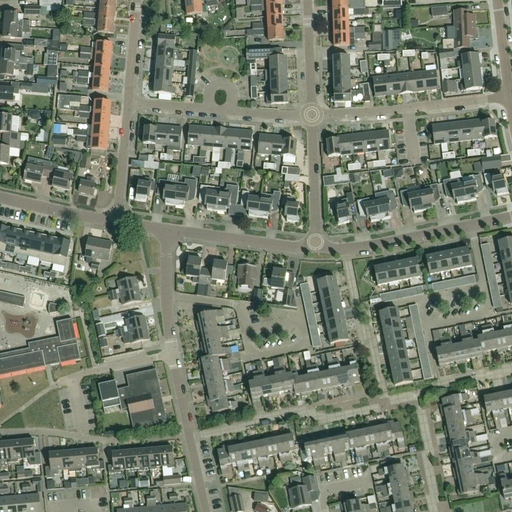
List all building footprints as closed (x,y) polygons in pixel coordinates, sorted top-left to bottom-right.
[(47,7),(47,8),(61,8),(60,0),(39,0),(39,4),(36,4),(36,7),(36,8),(47,7)] [(101,0),(100,9),(115,11),(116,0),(101,0)] [(332,0),(333,11),(363,10),(363,9),(367,9),(366,4),(363,4),(363,3),(353,4),(348,5),(347,0),(332,0)] [(201,2),(186,4),(187,16),(202,15),(201,2)] [(283,17),(282,5),(267,6),(267,18),(283,17)] [(36,8),(36,7),(24,7),(24,16),(41,16),(47,16),(47,8),(47,7),(36,8)] [(432,18),(448,17),(447,8),(431,9),(432,18)] [(100,9),(99,21),(114,22),(115,11),(100,9)] [(364,16),(363,10),(333,11),(333,23),(348,23),(348,16),(364,16)] [(454,28),(475,27),(474,17),(468,17),(468,12),(454,12),(454,28)] [(4,27),(30,29),(30,22),(18,22),(18,15),(5,15),(4,27)] [(283,29),(283,17),(267,18),(268,23),(268,30),(283,29)] [(99,21),(94,20),(83,19),(83,25),(99,26),(98,33),(113,35),(114,22),(99,21)] [(348,23),(333,23),(333,35),(364,34),(364,27),(354,28),(354,29),(349,29),(348,23)] [(158,48),(175,50),(176,39),(180,39),(181,33),(176,32),(177,29),(172,28),(173,26),(168,26),(167,31),(165,31),(165,37),(156,37),(156,46),(158,46),(158,48)] [(30,29),(4,27),(3,39),(16,40),(16,39),(22,40),(22,34),(29,34),(30,29)] [(475,30),(475,27),(454,28),(455,49),(469,48),(469,40),(477,39),(477,30),(475,30)] [(284,41),(283,29),(268,30),(269,42),(284,41)] [(385,51),(393,51),(392,33),(384,33),(385,51)] [(364,34),(333,35),(334,47),(349,47),(355,47),(354,40),(364,40),(364,34)] [(381,49),(381,34),(372,34),(373,42),(373,44),(369,44),(369,50),(381,49)] [(34,47),(47,48),(48,40),(34,39),(34,47)] [(96,56),(111,57),(112,45),(97,43),(96,56)] [(56,67),(58,49),(47,48),(47,55),(51,56),(50,66),(56,67)] [(155,51),(154,60),(174,61),(175,50),(158,48),(158,51),(155,51)] [(195,94),(202,94),(203,49),(197,49),(195,94)] [(439,59),(454,58),(453,50),(438,51),(439,59)] [(1,64),(34,66),(34,65),(33,65),(33,59),(22,58),(22,53),(2,51),(1,64)] [(246,61),(263,60),(262,51),(246,51),(246,61)] [(333,69),(350,69),(350,64),(354,63),(354,57),(355,56),(355,52),(349,52),(349,57),(333,58),(333,69)] [(463,69),(480,67),(479,64),(482,64),(481,55),(461,57),(463,69)] [(96,56),(95,68),(110,69),(111,57),(96,56)] [(270,71),(287,70),(286,58),(270,59),(270,71)] [(174,61),(154,60),(154,68),(156,69),(156,71),(173,73),(174,61)] [(34,66),(1,64),(0,76),(14,77),(14,71),(26,72),(26,76),(33,76),(34,66)] [(480,69),(480,67),(463,69),(464,80),(483,78),(482,69),(480,69)] [(110,69),(95,68),(94,79),(109,81),(110,69)] [(350,69),(333,69),(333,81),(350,80),(350,69)] [(413,93),(410,74),(409,74),(408,69),(400,70),(401,75),(398,76),(400,95),(413,93)] [(287,70),(270,71),(265,71),(265,81),(270,81),(270,82),(287,81),(287,70)] [(442,83),(451,82),(451,81),(448,81),(447,70),(441,71),(442,83)] [(173,73),(156,71),(156,74),(153,73),(152,82),(171,84),(173,73)] [(436,71),(423,73),(425,92),(438,90),(436,71)] [(400,95),(398,76),(392,76),(391,72),(386,73),(387,77),(386,77),(388,96),(400,95)] [(187,85),(194,86),(195,74),(188,73),(187,85)] [(425,92),(423,73),(410,74),(413,93),(425,92)] [(388,96),(386,77),(378,78),(378,74),(372,75),(373,79),(375,98),(388,96)] [(483,78),(464,80),(465,85),(460,86),(461,92),(466,91),(466,92),(482,90),(482,87),(485,87),(483,78)] [(109,81),(94,79),(93,92),(108,93),(109,81)] [(350,80),(333,81),(334,92),(351,92),(351,91),(350,80)] [(287,81),(270,82),(271,93),(287,93),(287,81)] [(171,84),(152,82),(151,91),(154,91),(154,94),(174,96),(175,90),(171,90),(171,84)] [(451,82),(442,83),(443,94),(452,93),(451,82)] [(20,83),(19,91),(31,91),(32,84),(20,83)] [(194,86),(187,85),(185,97),(193,98),(194,86)] [(0,101),(13,103),(14,90),(0,88),(0,101)] [(363,91),(351,91),(351,92),(334,92),(334,104),(351,103),(351,97),(364,96),(364,103),(370,102),(369,90),(363,90),(363,91)] [(287,93),(271,93),(271,94),(266,94),(266,105),(288,104),(287,93)] [(94,114),(110,115),(111,103),(95,102),(95,107),(79,106),(80,104),(81,104),(82,97),(70,96),(70,97),(60,96),(59,111),(75,112),(75,113),(90,114),(94,114)] [(32,119),(36,119),(39,117),(39,114),(37,111),(33,111),(30,113),(30,117),(32,119)] [(94,114),(93,126),(109,127),(110,115),(94,114)] [(3,141),(20,142),(28,142),(28,135),(20,134),(11,134),(12,117),(0,116),(0,133),(4,134),(3,141)] [(481,121),(483,140),(496,138),(494,122),(483,123),(483,120),(481,121)] [(483,140),(481,121),(469,122),(471,141),(483,140)] [(471,141),(469,122),(456,123),(459,143),(471,141)] [(459,143),(456,123),(444,125),(447,144),(459,143)] [(53,125),(52,134),(66,135),(67,126),(53,125)] [(447,144),(444,125),(432,126),(434,146),(447,144)] [(93,126),(92,138),(108,139),(109,127),(93,126)] [(156,145),(157,126),(156,126),(156,129),(145,128),(143,144),(149,145),(148,151),(154,151),(154,145),(156,145)] [(156,145),(167,146),(168,146),(169,127),(157,126),(156,145)] [(168,146),(167,146),(167,151),(180,152),(180,148),(182,128),(169,127),(168,146)] [(200,147),(202,128),(189,127),(187,146),(200,147)] [(202,128),(200,147),(213,148),(214,129),(202,128)] [(214,129),(213,148),(225,149),(227,130),(214,129)] [(77,130),(76,142),(87,143),(88,131),(77,130)] [(227,130),(225,149),(238,150),(240,131),(227,130)] [(253,132),(240,131),(238,150),(251,151),(253,132)] [(388,131),(375,133),(378,152),(390,151),(388,131)] [(378,152),(375,133),(363,134),(365,154),(378,152)] [(365,154),(363,134),(351,136),(353,155),(365,154)] [(66,136),(52,135),(52,145),(65,146),(66,136)] [(270,156),(272,137),(259,135),(258,155),(270,156)] [(353,155),(351,136),(339,137),(341,156),(353,155)] [(284,138),(272,137),(270,156),(282,157),(284,138)] [(341,156),(339,137),(337,137),(338,140),(326,141),(328,158),(341,156)] [(108,139),(92,138),(91,150),(107,151),(108,139)] [(285,138),(284,138),(282,157),(295,158),(296,141),(285,140),(285,138)] [(20,142),(3,141),(3,148),(0,148),(0,165),(8,166),(9,150),(19,150),(20,142)] [(82,161),(81,169),(89,171),(91,165),(100,166),(101,160),(92,158),(92,157),(84,155),(84,154),(81,154),(80,161),(82,161)] [(500,157),(492,158),(486,159),(481,159),(482,166),(501,164),(500,157)] [(138,162),(138,161),(132,161),(131,168),(144,169),(158,170),(159,164),(153,163),(138,162)] [(49,179),(52,166),(45,164),(44,170),(28,166),(24,181),(40,185),(42,177),(49,179)] [(58,167),(52,166),(49,179),(55,180),(53,188),(56,188),(69,191),(72,177),(57,173),(58,167)] [(209,169),(202,168),(200,176),(208,177),(209,169)] [(393,169),(394,179),(401,178),(403,175),(403,168),(393,169)] [(458,177),(468,176),(467,168),(457,170),(458,177)] [(495,173),(489,174),(493,193),(496,192),(497,196),(508,194),(506,185),(505,185),(503,176),(496,177),(495,173)] [(346,175),(337,176),(323,178),(324,187),(349,184),(348,174),(346,175)] [(287,175),(285,175),(285,182),(299,183),(300,177),(287,175)] [(475,182),(463,184),(467,203),(476,201),(475,197),(478,196),(477,194),(478,191),(483,190),(480,176),(474,177),(475,182)] [(79,193),(93,197),(96,186),(94,185),(95,179),(88,178),(87,184),(81,182),(79,193)] [(149,199),(151,184),(152,179),(146,178),(145,183),(139,182),(137,192),(136,191),(134,201),(146,202),(146,198),(149,199)] [(463,184),(462,178),(443,182),(446,198),(452,197),(453,199),(454,201),(456,201),(457,205),(467,203),(463,184)] [(174,206),(177,188),(170,187),(171,182),(159,181),(157,195),(162,196),(163,198),(163,200),(166,201),(165,205),(174,206)] [(184,189),(177,188),(174,206),(184,208),(185,204),(187,204),(188,201),(189,200),(194,200),(197,182),(190,181),(190,185),(184,184),(184,189)] [(426,192),(420,193),(423,212),(433,210),(432,206),(435,205),(434,203),(435,201),(440,199),(437,185),(425,188),(426,192)] [(219,189),(220,189),(207,187),(201,186),(199,201),(204,202),(205,204),(205,206),(207,207),(207,211),(216,212),(219,189)] [(219,189),(216,212),(226,213),(226,209),(229,210),(229,207),(231,205),(236,206),(238,192),(239,187),(227,186),(226,190),(219,189)] [(258,218),(261,199),(249,198),(249,193),(242,192),(240,207),(246,207),(247,209),(246,212),(249,212),(249,217),(258,218)] [(267,200),(261,199),(258,218),(267,219),(268,215),(271,215),(271,213),(273,211),(278,212),(280,193),(274,192),(273,196),(268,196),(267,200)] [(423,212),(420,193),(408,196),(407,192),(400,193),(403,207),(408,206),(410,208),(410,210),(413,210),(414,214),(423,212)] [(388,200),(376,203),(380,221),(390,219),(389,215),(391,214),(391,212),(391,210),(397,208),(394,194),(387,196),(388,200)] [(292,203),(293,199),(287,198),(284,217),(287,218),(287,222),(298,223),(299,214),(298,214),(299,204),(292,203)] [(338,226),(349,223),(348,219),(351,219),(348,204),(354,203),(353,198),(347,199),(347,200),(341,201),(342,206),(335,207),(337,216),(336,217),(338,226)] [(380,221),(376,203),(370,204),(369,199),(357,202),(360,216),(365,215),(367,217),(367,219),(370,219),(371,223),(380,221)] [(0,224),(0,248),(4,249),(9,226),(0,224)] [(9,226),(4,249),(16,252),(22,229),(9,226)] [(22,229),(16,252),(29,255),(34,232),(22,229)] [(34,232),(29,255),(41,258),(46,235),(34,232)] [(46,235),(41,258),(54,261),(59,238),(46,235)] [(483,257),(491,256),(487,237),(479,239),(481,247),(483,257)] [(59,238),(54,261),(66,263),(71,241),(59,238)] [(85,257),(97,260),(100,241),(88,239),(85,257)] [(500,254),(511,251),(511,240),(498,243),(500,254)] [(112,244),(100,241),(95,270),(98,271),(101,260),(109,262),(112,244)] [(468,249),(457,252),(461,270),(472,268),(468,249)] [(511,251),(500,254),(502,264),(511,261),(511,251)] [(457,252),(447,254),(451,272),(461,270),(457,252)] [(451,272),(447,254),(437,256),(441,274),(451,272)] [(441,274),(437,256),(426,258),(430,276),(441,274)] [(491,256),(483,257),(485,267),(493,266),(491,256)] [(204,285),(207,270),(201,270),(202,261),(189,259),(186,277),(194,278),(193,284),(199,285),(197,296),(203,297),(204,286),(204,285)] [(405,262),(409,280),(420,278),(416,260),(405,262)] [(511,261),(502,264),(504,274),(511,272),(511,261)] [(211,286),(216,287),(217,281),(225,282),(227,264),(214,262),(213,271),(207,270),(204,285),(211,286)] [(409,280),(405,262),(395,264),(398,282),(409,280)] [(239,279),(238,287),(249,287),(249,290),(253,290),(253,280),(256,280),(256,268),(257,268),(257,267),(251,267),(251,265),(250,264),(245,264),(244,265),(244,266),(238,266),(238,267),(237,279),(239,279)] [(395,264),(385,266),(388,284),(398,282),(395,264)] [(388,284),(385,266),(374,268),(378,287),(388,284)] [(495,276),(493,266),(485,267),(487,278),(495,276)] [(282,307),(297,309),(293,289),(285,287),(287,273),(273,271),(271,289),(278,290),(278,292),(281,294),(283,294),(282,307)] [(497,287),(495,276),(487,278),(489,288),(497,287)] [(120,294),(138,290),(136,278),(117,282),(120,294)] [(319,293),(338,289),(336,278),(317,282),(319,293)] [(302,296),(310,294),(308,284),(300,285),(302,296)] [(211,298),(212,287),(204,286),(203,297),(211,298)] [(497,287),(489,288),(492,299),(499,297),(502,296),(500,289),(498,290),(497,287)] [(254,289),(253,302),(260,303),(261,290),(254,289)] [(338,289),(319,293),(321,303),(340,299),(338,289)] [(138,290),(120,294),(123,306),(111,309),(112,315),(132,311),(130,304),(141,302),(138,290)] [(25,298),(0,292),(0,302),(23,308),(25,298)] [(310,294),(302,296),(305,306),(312,305),(310,294)] [(499,297),(492,299),(494,309),(496,309),(497,314),(503,313),(499,297)] [(340,299),(321,303),(323,313),(342,309),(340,299)] [(49,315),(61,312),(59,306),(50,304),(48,310),(49,315)] [(312,305),(305,306),(307,316),(314,315),(312,305)] [(344,320),(342,309),(323,313),(326,323),(344,320)] [(382,324),(400,321),(397,310),(379,313),(382,324)] [(197,328),(216,324),(215,319),(223,317),(222,311),(198,316),(199,322),(196,323),(197,328)] [(316,325),(314,315),(307,316),(309,327),(316,325)] [(128,333),(146,329),(144,317),(126,321),(128,333)] [(0,406),(1,406),(0,400),(0,390),(0,391),(0,389),(0,377),(56,366),(80,361),(72,320),(56,323),(59,338),(28,344),(29,349),(0,355),(0,406)] [(344,320),(326,323),(328,334),(346,330),(344,320)] [(503,352),(499,333),(493,334),(492,326),(491,320),(485,321),(487,327),(486,327),(491,351),(497,350),(497,353),(503,352)] [(402,331),(400,321),(382,324),(384,335),(402,331)] [(511,347),(511,344),(507,322),(504,323),(502,324),(504,332),(499,333),(503,352),(508,351),(507,348),(511,347)] [(216,324),(197,328),(198,333),(201,332),(202,338),(227,333),(226,328),(217,329),(216,324)] [(316,325),(309,327),(311,337),(318,336),(316,325)] [(479,342),(478,342),(473,343),(469,325),(464,326),(466,335),(471,360),(476,359),(477,361),(483,360),(482,357),(479,342)] [(491,351),(486,327),(481,328),(483,336),(477,337),(478,342),(479,342),(482,357),(487,356),(486,352),(491,351)] [(146,329),(128,333),(131,345),(149,341),(146,329)] [(348,341),(346,330),(328,334),(330,345),(348,341)] [(402,331),(384,335),(386,345),(404,341),(402,331)] [(227,333),(202,338),(203,343),(200,344),(201,349),(220,345),(219,340),(228,338),(227,333)] [(466,335),(461,336),(463,345),(457,346),(461,365),(467,364),(466,361),(471,360),(466,335)] [(318,336),(311,337),(313,348),(321,347),(318,336)] [(461,365),(457,346),(452,347),(450,338),(445,339),(450,364),(455,363),(456,366),(461,365)] [(99,341),(100,349),(107,347),(105,339),(99,341)] [(450,364),(445,339),(440,341),(442,349),(436,350),(440,369),(445,368),(445,365),(450,364)] [(406,352),(404,341),(386,345),(388,355),(406,352)] [(220,345),(201,349),(202,354),(206,353),(207,358),(207,359),(217,357),(244,351),(243,346),(221,351),(220,345)] [(408,362),(406,352),(388,355),(390,366),(408,362)] [(329,372),(324,373),(328,392),(333,391),(332,388),(338,387),(333,362),(331,353),(326,354),(328,363),(329,372)] [(207,359),(207,358),(198,360),(199,366),(202,365),(203,371),(228,366),(240,363),(239,359),(240,359),(239,354),(233,355),(234,359),(218,362),(217,357),(207,359)] [(345,369),(349,387),(354,386),(354,384),(360,383),(355,358),(349,359),(351,368),(345,369)] [(308,377),(303,378),(307,396),(312,395),(311,392),(317,391),(311,367),(309,361),(305,361),(306,368),(308,377)] [(338,361),(333,362),(338,387),(343,386),(344,389),(349,387),(345,369),(340,370),(338,361)] [(274,398),(270,379),(265,380),(263,371),(261,362),(256,363),(258,372),(263,397),(268,396),(269,399),(274,398)] [(408,362),(390,366),(392,376),(410,372),(408,362)] [(228,366),(203,371),(204,376),(201,376),(203,382),(222,378),(220,372),(229,371),(228,366)] [(317,366),(311,367),(317,391),(322,390),(323,393),(328,392),(324,373),(318,374),(317,366)] [(284,367),(279,368),(284,392),(289,391),(290,394),(295,393),(295,396),(296,396),(291,371),(290,371),(291,374),(286,376),(284,367)] [(275,378),(270,379),(274,398),(279,396),(278,394),(284,392),(279,368),(273,369),(275,378)] [(129,409),(128,409),(133,430),(153,425),(166,422),(163,409),(162,409),(158,393),(160,393),(155,370),(126,377),(129,388),(124,389),(129,409)] [(296,370),(291,371),(296,396),(301,394),(301,397),(307,396),(303,378),(297,379),(296,370)] [(263,397),(258,372),(252,373),(254,382),(249,383),(252,402),(258,401),(257,398),(263,397)] [(412,383),(410,372),(392,376),(394,387),(412,383)] [(222,378),(203,382),(204,387),(207,386),(208,392),(233,387),(231,381),(223,383),(222,378)] [(129,409),(124,389),(117,391),(115,383),(98,386),(104,415),(105,415),(104,409),(120,406),(121,411),(128,409),(129,409)] [(233,387),(208,392),(209,397),(206,398),(207,403),(226,399),(225,394),(234,392),(233,387)] [(509,410),(505,390),(499,392),(500,395),(495,396),(500,421),(505,419),(503,411),(509,410)] [(500,421),(495,396),(489,397),(489,394),(483,395),(487,414),(493,413),(495,422),(500,421)] [(441,412),(460,408),(459,403),(468,401),(466,395),(442,401),(443,406),(440,407),(441,412)] [(226,399),(207,403),(208,408),(211,408),(212,413),(237,408),(236,402),(227,404),(226,399)] [(460,408),(441,412),(442,417),(445,416),(446,422),(471,417),(470,411),(461,413),(460,408)] [(471,417),(446,422),(447,427),(444,428),(445,433),(464,429),(463,424),(472,422),(471,417)] [(393,421),(388,422),(392,441),(397,440),(399,449),(404,448),(399,423),(394,424),(393,421)] [(392,441),(388,422),(383,423),(383,427),(378,428),(383,452),(388,451),(387,443),(392,441)] [(372,426),(367,427),(371,446),(376,445),(378,453),(383,452),(378,428),(373,429),(372,426)] [(362,431),(357,432),(363,460),(363,461),(364,464),(367,463),(367,462),(370,461),(369,458),(368,459),(365,447),(371,446),(367,427),(361,428),(362,431)] [(465,434),(464,429),(445,433),(447,438),(450,438),(451,443),(475,438),(474,432),(465,434)] [(363,460),(357,432),(352,433),(351,430),(346,431),(350,450),(355,449),(358,462),(363,461),(363,460)] [(341,436),(336,437),(341,461),(346,460),(344,451),(350,450),(346,431),(340,432),(341,436)] [(287,437),(281,438),(286,462),(291,461),(289,453),(295,452),(291,433),(286,434),(287,437)] [(330,434),(324,436),(328,455),(334,453),(336,462),(341,461),(336,437),(331,438),(330,434)] [(275,436),(270,437),(274,456),(279,455),(281,463),(286,462),(281,438),(276,439),(275,436)] [(320,440),(315,441),(320,466),(325,465),(323,456),(328,455),(324,436),(319,437),(320,440)] [(274,456),(270,437),(265,438),(265,441),(260,442),(265,467),(270,466),(268,457),(274,456)] [(475,438),(451,443),(452,448),(449,449),(450,454),(469,450),(468,445),(476,443),(475,438)] [(320,466),(315,441),(309,442),(309,439),(303,440),(304,444),(299,445),(301,453),(306,452),(307,459),(313,458),(315,467),(320,466)] [(34,440),(22,441),(24,460),(28,459),(30,466),(41,465),(41,458),(36,458),(34,440)] [(265,467),(260,442),(255,443),(254,440),(249,441),(253,460),(258,459),(260,468),(265,467)] [(24,460),(22,441),(10,443),(12,463),(18,463),(18,460),(24,460)] [(244,445),(239,446),(244,471),(249,470),(247,461),(253,460),(249,441),(243,442),(244,445)] [(10,443),(0,443),(0,459),(1,468),(2,467),(4,466),(5,465),(5,464),(12,463),(10,443)] [(233,445),(227,446),(231,465),(237,463),(238,472),(244,471),(239,446),(233,447),(233,445)] [(231,465),(227,446),(222,447),(223,450),(217,451),(222,473),(222,476),(228,474),(226,466),(231,465)] [(161,449),(162,467),(167,467),(168,469),(175,469),(174,466),(173,448),(161,449)] [(161,449),(149,450),(151,470),(156,470),(157,467),(162,467),(161,449)] [(98,450),(86,451),(87,469),(92,468),(93,471),(105,470),(104,462),(99,462),(98,450)] [(151,470),(149,450),(136,451),(138,471),(144,471),(145,469),(149,468),(149,470),(151,470)] [(470,455),(469,450),(450,454),(451,459),(454,459),(455,464),(480,459),(479,454),(470,455)] [(87,469),(86,451),(74,452),(76,472),(82,472),(82,469),(87,469)] [(138,471),(136,451),(124,452),(126,470),(131,470),(131,472),(138,471)] [(74,452),(62,453),(64,471),(68,471),(69,473),(76,472),(74,452)] [(126,470),(124,452),(112,453),(113,466),(108,466),(109,475),(121,474),(122,471),(126,470)] [(64,471),(62,453),(49,454),(50,467),(45,468),(46,479),(54,478),(54,475),(59,475),(58,471),(64,471)] [(480,459),(455,464),(456,469),(453,470),(454,475),(473,471),(472,466),(481,464),(480,459)] [(390,481),(408,477),(407,471),(405,472),(403,466),(398,467),(396,460),(381,464),(382,470),(378,471),(379,477),(388,475),(390,481)] [(346,466),(346,476),(364,475),(364,465),(356,465),(346,466)] [(511,501),(511,482),(507,483),(504,469),(507,468),(506,465),(497,467),(499,475),(500,475),(505,500),(510,499),(511,502),(511,501)] [(326,469),(328,481),(341,479),(339,467),(326,469)] [(473,471),(454,475),(455,481),(458,480),(459,485),(484,480),(483,475),(474,477),(473,471)] [(312,478),(308,479),(307,475),(301,474),(303,480),(305,488),(289,491),(291,500),(290,500),(292,509),(311,505),(309,493),(315,492),(312,478)] [(180,476),(163,478),(164,486),(181,484),(180,476)] [(408,477),(390,481),(391,486),(382,488),(383,493),(408,488),(407,483),(410,482),(408,477)] [(140,488),(139,481),(139,479),(130,480),(131,488),(139,488),(140,488)] [(43,493),(42,480),(32,481),(32,486),(38,485),(38,493),(43,493)] [(484,480),(459,485),(460,490),(457,491),(459,497),(466,495),(468,502),(484,498),(483,492),(477,493),(476,487),(485,485),(484,480)] [(408,488),(383,493),(384,498),(393,496),(394,502),(413,498),(412,492),(409,493),(408,488)] [(263,490),(263,498),(274,498),(274,490),(263,490)] [(163,511),(163,507),(156,507),(154,492),(150,493),(151,497),(151,511),(163,511)] [(40,511),(39,495),(27,496),(28,511),(40,511)] [(28,511),(27,496),(16,497),(17,511),(28,511)] [(17,511),(16,497),(4,498),(5,511),(17,511)] [(147,508),(140,509),(140,511),(151,511),(151,497),(146,498),(147,508)] [(233,511),(243,511),(244,511),(240,497),(230,499),(233,511)] [(413,498),(394,502),(395,506),(379,509),(379,511),(397,511),(412,509),(411,504),(414,503),(413,498)] [(345,511),(367,511),(378,510),(377,509),(376,510),(375,505),(370,506),(361,507),(360,502),(341,506),(342,511),(345,511)]
